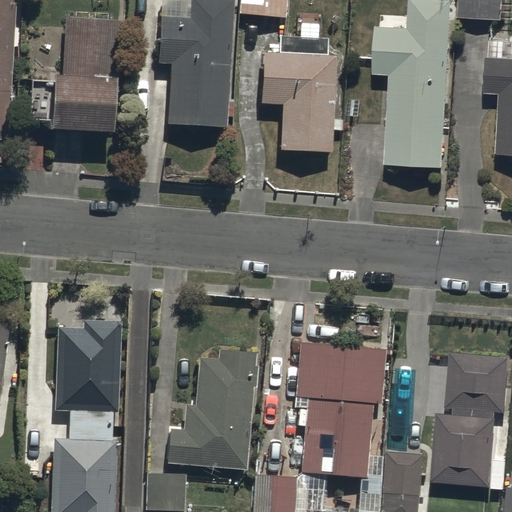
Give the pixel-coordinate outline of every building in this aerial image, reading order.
[(0,0),(0,147),(10,148),(16,0),(0,0)] [(287,0),(241,0),(241,19),(287,21),(287,0)] [(503,0),(462,0),(461,20),(503,22),(503,0)] [(412,2),(411,33),(378,31),(376,79),(391,79),(387,171),(424,172),(446,173),(454,4),(412,2)] [(169,132),(186,133),(229,135),(234,5),(192,3),(191,24),(174,23),(161,23),(159,70),(172,70),(169,132)] [(57,140),(116,142),(121,24),(62,21),(57,140)] [(282,158),(333,160),(337,61),(287,58),(265,57),(262,109),(284,110),(282,158)] [(500,159),(511,160),(511,159),(511,64),(504,64),(489,63),(487,98),(503,98),(500,159)] [(48,511),(110,511),(111,508),(114,431),(108,431),(110,403),(114,403),(118,315),(81,314),(80,320),(54,319),(51,401),(68,402),(67,429),(52,429),(48,511)] [(298,464),(363,469),(375,337),(309,331),(298,330),(293,389),(304,390),(298,464)] [(177,456),(187,457),(205,458),(242,461),(252,341),(215,338),(214,349),(197,347),(193,396),(182,395),(180,420),(165,418),(162,455),(177,456)] [(429,471),(489,476),(494,419),(495,408),(496,400),(502,401),(506,347),(448,342),(443,396),(453,396),(452,404),(435,402),(429,471)] [(414,511),(419,448),(381,445),(375,511),(414,511)] [(184,466),(144,466),(143,502),(184,503),(184,466)] [(294,472),(252,468),(249,507),(291,511),(294,472)] [(511,511),(511,478),(505,478),(501,511),(511,511)] [(0,496),(0,511),(13,511),(13,497),(0,496)] [(482,511),(483,500),(441,499),(440,511),(482,511)]
